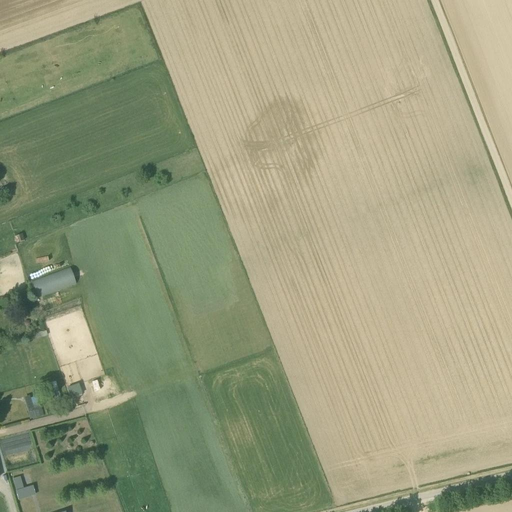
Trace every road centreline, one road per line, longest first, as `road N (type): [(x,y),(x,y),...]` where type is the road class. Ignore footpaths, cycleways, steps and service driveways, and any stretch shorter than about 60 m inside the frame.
road 1 (track): [(511,204),(433,0)]
road 2 (unclassified): [(367,511),(511,476)]
